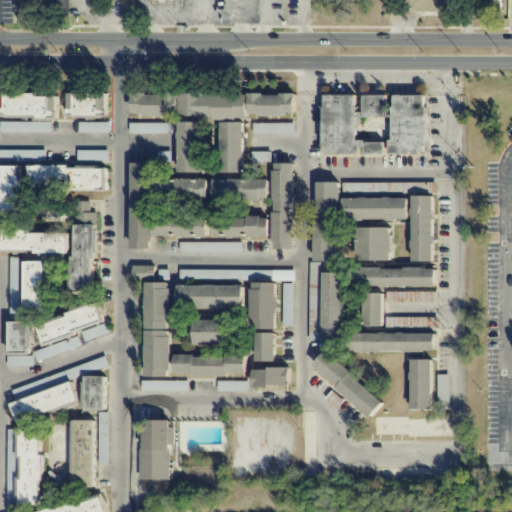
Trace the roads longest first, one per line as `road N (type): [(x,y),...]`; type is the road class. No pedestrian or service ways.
road 1 (secondary): [(511,42),(0,41)]
road 2 (secondary): [(118,64),(511,64)]
